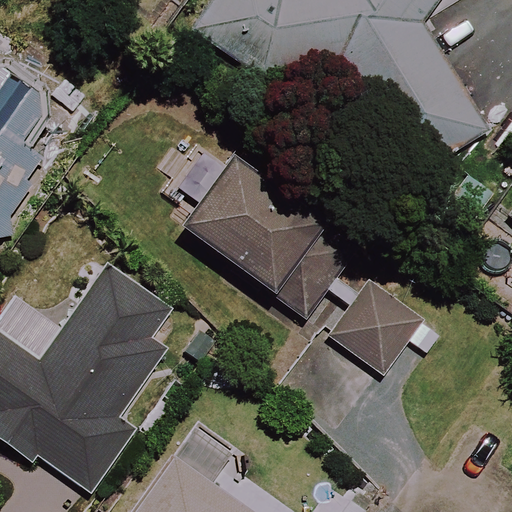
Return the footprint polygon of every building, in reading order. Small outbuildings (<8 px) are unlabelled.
[(415,25),(431,0),(195,0),(178,27),(254,76),(344,69),(410,180),(482,138),(415,25)] [(61,86),(4,43),(0,48),(0,214),(37,164),(15,148),(61,86)] [(348,257),(224,165),(174,231),(298,324),(348,257)] [(511,202),(499,221),(511,229),(511,202)] [(163,316),(103,273),(57,337),(8,303),(0,314),(0,439),(29,460),(34,453),(88,491),(128,435),(113,425),(161,358),(143,345),(163,316)] [(413,326),(361,290),(327,340),(379,376),(413,326)] [(238,511),(163,459),(125,511),(238,511)]
